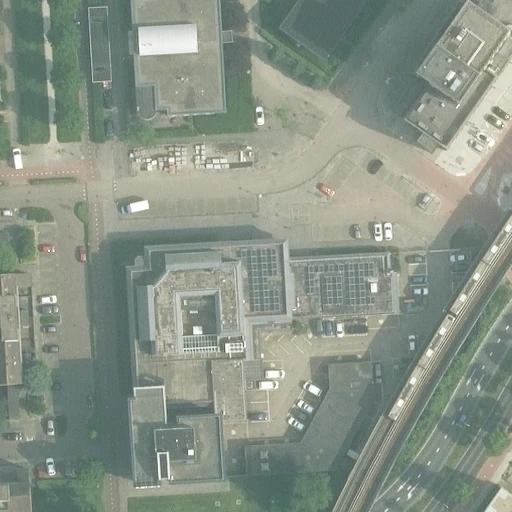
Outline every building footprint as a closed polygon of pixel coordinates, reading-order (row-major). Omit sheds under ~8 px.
[(226,108),(225,97),(222,45),(232,44),(232,33),(221,33),(219,0),(130,0),(136,89),(154,87),(156,112),(167,111),(167,118),(215,115),(214,109),(226,108)] [(316,0),(306,23),(300,37),(331,59),(372,0),(316,0)] [(511,58),(511,36),(504,31),(507,27),(511,26),(511,0),(494,0),(489,8),(482,3),(479,8),(471,2),(468,6),(467,5),(467,6),(459,1),(410,74),(416,78),(391,114),(423,136),(417,144),(431,154),(437,146),(446,152),(511,58)] [(106,9),(99,9),(89,10),(91,35),(108,34),(106,9)] [(93,83),(103,83),(110,82),(109,57),(92,58),(93,83)] [(9,235),(0,235),(0,242),(0,244),(9,244),(9,235)] [(135,269),(127,270),(134,396),(134,400),(128,400),(134,490),(226,484),(226,478),(222,425),(247,423),(245,391),(255,391),(255,382),(263,381),(262,360),(250,361),(249,352),(260,352),(259,333),(292,331),(292,321),(399,315),(396,274),(394,274),(393,272),(390,272),(389,255),(288,260),(287,241),(145,249),(146,258),(138,258),(135,262),(135,269)] [(10,265),(10,255),(1,256),(1,265),(10,265)] [(10,265),(1,265),(2,277),(11,276),(10,265)] [(0,276),(0,299),(18,299),(18,288),(30,288),(29,275),(11,276),(2,277),(0,276)] [(0,321),(28,320),(27,312),(19,312),(18,299),(0,299),(0,321)] [(28,320),(0,321),(0,342),(21,341),(20,328),(28,327),(28,320)] [(0,342),(0,364),(30,363),(30,355),(21,355),(21,341),(0,342)] [(30,363),(0,364),(0,386),(8,387),(17,386),(23,386),(22,371),(31,370),(30,363)] [(247,477),(335,472),(374,401),(371,365),(328,366),(330,392),(301,444),(245,448),(247,477)] [(8,387),(8,394),(18,394),(17,386),(8,387)] [(8,394),(9,402),(18,402),(18,394),(8,394)] [(9,402),(9,410),(19,410),(18,402),(9,402)] [(10,421),(19,420),(19,410),(9,410),(10,421)] [(18,484),(8,484),(9,511),(31,511),(30,489),(29,471),(17,471),(18,484)] [(0,511),(9,511),(8,484),(0,484),(0,511)] [(511,511),(511,496),(501,489),(485,511),(511,511)]
